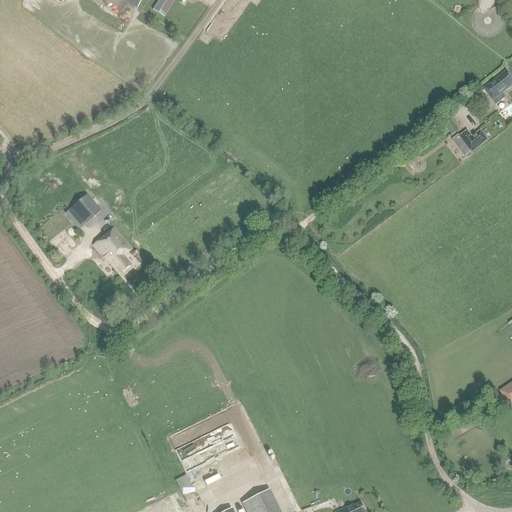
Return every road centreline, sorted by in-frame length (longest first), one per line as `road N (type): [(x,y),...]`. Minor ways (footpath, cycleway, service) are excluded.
road 1 (track): [(484,511),(435,465),(408,347),(291,235),(258,231),(104,328),(88,326),(0,202)]
road 2 (track): [(12,160),(131,110),(218,0)]
